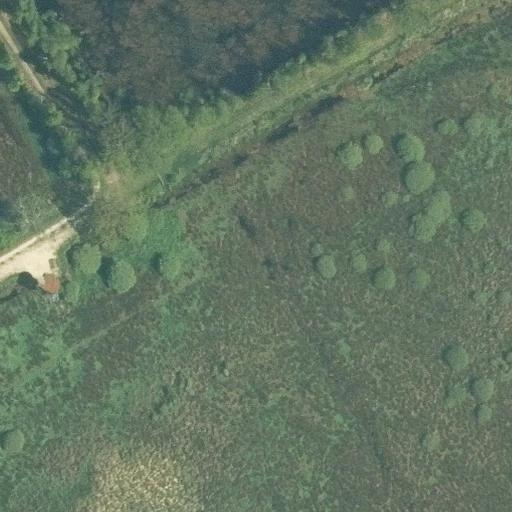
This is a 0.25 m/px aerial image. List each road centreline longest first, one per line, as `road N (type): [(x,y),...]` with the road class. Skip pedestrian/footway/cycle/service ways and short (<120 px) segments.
road 1 (track): [(114,184),(162,174),(445,0)]
road 2 (track): [(2,0),(114,184)]
road 3 (track): [(0,278),(87,220),(114,184)]
